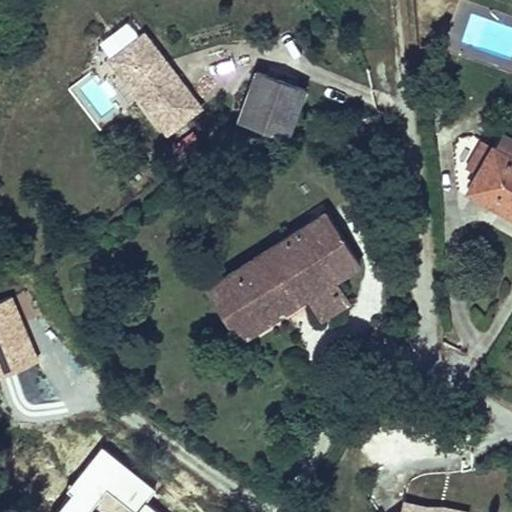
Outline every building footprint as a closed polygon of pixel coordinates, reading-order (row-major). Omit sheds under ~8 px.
[(107,53),(168,134),(206,106),(145,25),(107,53)] [(308,90),(257,70),(239,117),(290,136),(308,90)] [(473,176),(465,189),(511,215),(511,137),(499,130),(490,144),(473,176)] [(458,168),(473,176),(490,144),(476,136),(458,168)] [(362,263),(328,211),(207,288),(239,339),(305,298),(312,308),(322,301),(330,314),(351,301),(337,279),(362,263)] [(330,314),(322,301),(312,308),(321,321),(330,314)] [(189,343),(174,356),(186,371),(202,357),(189,343)] [(146,384),(133,394),(142,404),(154,393),(146,384)] [(158,448),(146,433),(132,444),(146,459),(158,448)]
